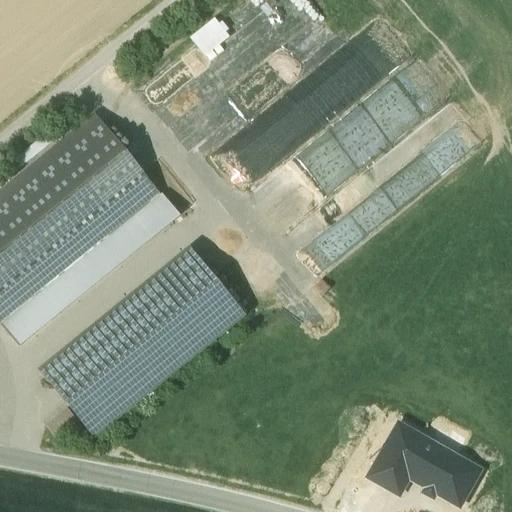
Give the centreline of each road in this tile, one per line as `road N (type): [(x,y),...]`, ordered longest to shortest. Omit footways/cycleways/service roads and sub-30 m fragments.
road 1 (tertiary): [(262,511),(0,455)]
road 2 (track): [(0,143),(176,0)]
